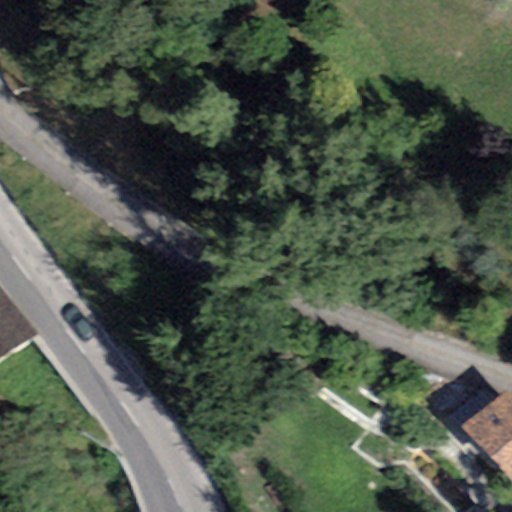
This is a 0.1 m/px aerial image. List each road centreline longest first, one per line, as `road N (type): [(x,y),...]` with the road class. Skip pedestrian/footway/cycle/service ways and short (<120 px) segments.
road 1 (residential): [(511,380),(283,304),(210,265),(48,155),(0,107)]
road 2 (secondary): [(0,235),(146,435),(183,511)]
